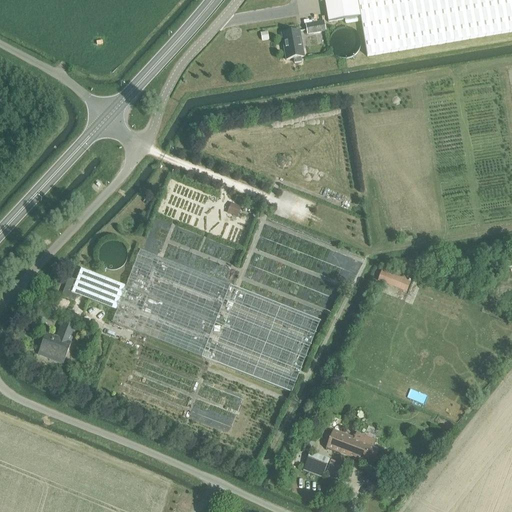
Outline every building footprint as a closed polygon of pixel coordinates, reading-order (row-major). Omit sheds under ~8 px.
[(324,0),(328,23),(360,18),(357,0),(324,0)] [(511,0),(357,0),(360,18),(367,57),(511,32),(511,0)] [(324,22),(305,25),(307,36),(326,32),(324,22)] [(300,58),(304,58),(299,32),(281,35),(283,44),(284,44),(285,49),(284,50),(286,61),(293,60),(294,64),(301,63),(300,58)] [(228,213),(238,217),(243,207),(232,203),(228,213)] [(75,295),(116,312),(112,323),(201,359),(292,394),(320,322),(230,287),(140,251),(126,287),(80,269),(76,281),(71,293),(75,295)] [(377,282),(406,293),(410,283),(381,271),(377,282)] [(73,301),(75,295),(71,293),(76,281),(69,278),(61,297),(73,301)] [(62,359),(65,351),(69,353),(71,345),(70,344),(72,337),(73,338),(76,330),(60,324),(58,332),(59,333),(57,339),(47,336),(44,344),(46,344),(43,352),(46,353),(44,358),(58,363),(59,358),(62,359)] [(376,441),(356,434),(354,440),(333,432),(326,450),(363,463),(364,460),(374,463),(378,451),(373,449),(376,441)] [(322,479),(329,460),(310,453),(315,439),(307,436),(302,451),(309,454),(303,472),(322,479)] [(330,461),(325,474),(341,480),(345,467),(330,461)]
